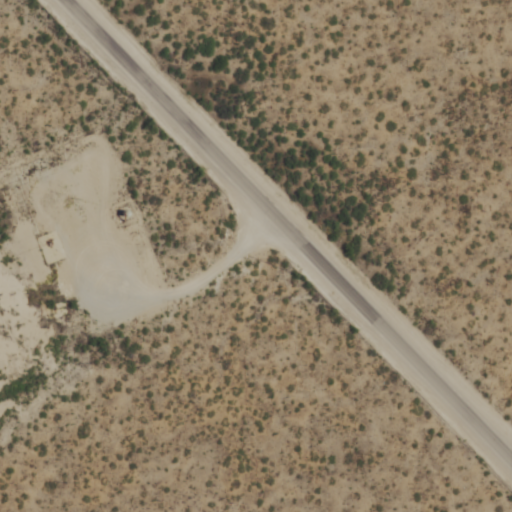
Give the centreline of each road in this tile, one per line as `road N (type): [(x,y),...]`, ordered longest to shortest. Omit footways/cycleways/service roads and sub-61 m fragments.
road 1 (residential): [(511,460),(70,0)]
road 2 (residential): [(274,211),(215,270),(174,296),(90,249)]
